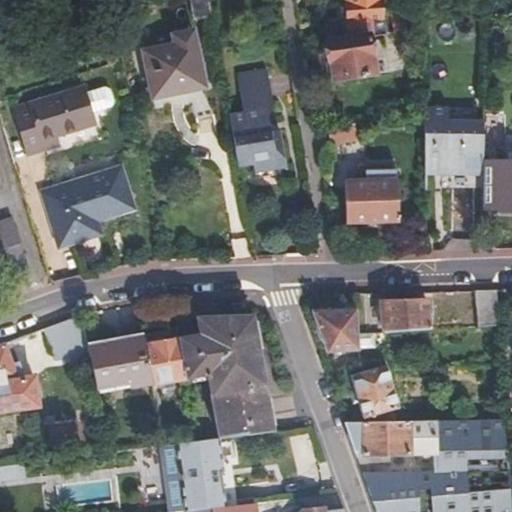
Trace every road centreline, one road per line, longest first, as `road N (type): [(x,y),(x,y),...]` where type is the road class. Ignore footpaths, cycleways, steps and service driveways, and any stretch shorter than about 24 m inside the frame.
road 1 (unclassified): [(277,276),(128,281),(0,322)]
road 2 (residential): [(361,511),(277,276)]
road 3 (unclassified): [(511,270),(277,276)]
